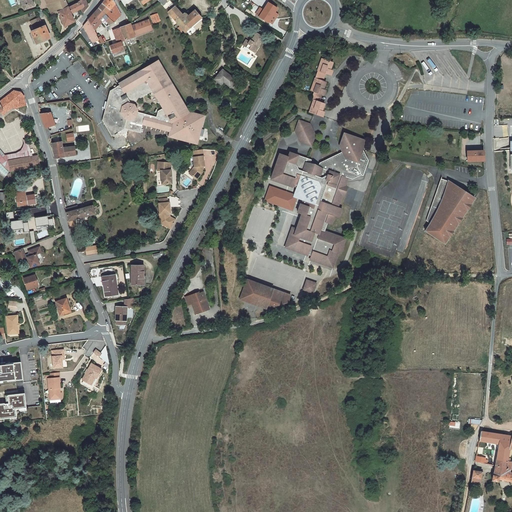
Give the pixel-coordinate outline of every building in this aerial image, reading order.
[(20,0),(25,9),(34,5),(31,0),(20,0)] [(45,0),(52,15),(58,12),(52,0),(45,0)] [(68,7),(65,0),(52,0),(58,12),(68,7)] [(88,6),(85,0),(82,0),(69,7),(72,13),(81,9),(83,13),(88,6)] [(104,0),(102,4),(98,8),(105,14),(114,22),(122,15),(113,0),(104,0)] [(275,12),(277,8),(268,2),(264,10),(273,15),(275,12)] [(174,6),(168,12),(173,18),(178,24),(185,32),(202,17),(195,10),(194,9),(192,11),(193,12),(188,16),(186,14),(184,13),(182,15),(179,17),(176,13),(178,11),(174,6)] [(73,22),(75,21),(74,21),(68,7),(58,12),(64,25),(72,20),(73,22)] [(260,7),(257,12),(261,14),(259,16),(259,17),(268,23),(269,22),(273,15),(264,10),(260,7)] [(98,8),(93,14),(102,22),(106,27),(114,22),(105,14),(98,8)] [(173,18),(168,12),(171,20),(174,27),(178,24),(173,18)] [(93,14),(88,20),(94,31),(96,30),(96,29),(95,28),(94,29),(93,28),(98,23),(100,24),(102,22),(93,14)] [(37,43),(49,38),(45,27),(43,27),(39,17),(30,21),(35,31),(32,32),(37,43)] [(83,26),(92,42),(94,42),(99,39),(98,38),(94,31),(88,20),(83,26)] [(131,26),(135,37),(149,31),(145,21),(131,26)] [(130,24),(120,28),(125,40),(127,46),(131,45),(129,39),(135,37),(131,26),(130,24)] [(120,28),(113,30),(117,43),(125,40),(120,28)] [(243,45),(254,52),(258,45),(259,46),(265,38),(256,33),(252,41),(250,40),(249,42),(246,40),(243,45)] [(333,62),(322,59),(319,66),(323,67),(321,72),(318,71),(315,78),(313,86),(316,87),(314,92),(311,99),(314,100),(311,107),(314,109),(313,113),(314,114),(323,117),(324,112),(322,111),(325,104),(319,102),(321,94),(324,95),(326,90),(324,89),(326,82),(323,81),(325,73),(331,75),(333,70),(330,70),(333,62)] [(125,129),(140,133),(143,124),(170,131),(169,135),(187,139),(187,141),(197,144),(204,116),(194,113),(194,115),(187,113),(176,95),(178,94),(168,77),(166,78),(157,61),(119,84),(120,85),(110,91),(107,102),(105,109),(102,120),(112,136),(115,135),(118,134),(117,133),(125,129)] [(236,81),(223,70),(215,79),(221,85),(224,82),(230,87),(236,81)] [(0,112),(2,111),(3,113),(14,105),(15,109),(26,106),(24,100),(23,98),(24,97),(21,93),(14,91),(0,101),(0,112)] [(40,114),(46,128),(55,125),(51,112),(40,114)] [(310,124),(299,120),(295,131),(301,142),(311,146),(315,135),(310,124)] [(287,145),(298,140),(295,132),(284,137),(287,145)] [(280,154),(271,179),(292,187),(293,186),(297,187),(297,188),(302,199),(303,200),(302,204),(300,204),(297,213),(302,214),(297,229),(292,228),(285,248),(308,255),(308,254),(311,256),(310,260),(333,268),(338,253),(341,254),(346,238),(325,231),(327,223),(332,224),(335,216),(339,217),(342,209),(338,207),(342,195),(345,186),(348,177),(352,179),(357,166),(361,175),(363,175),(368,160),(363,149),(357,138),(344,133),(340,146),(342,152),(320,163),(318,167),(317,170),(309,167),(310,164),(311,160),(290,152),(288,157),(280,154)] [(366,141),(357,138),(363,149),(366,141)] [(0,149),(0,154),(6,161),(30,157),(33,157),(27,140),(23,140),(24,146),(21,151),(16,154),(5,156),(0,149)] [(61,142),(52,143),(55,158),(75,155),(75,146),(63,148),(61,142)] [(484,151),(467,151),(468,161),(484,161),(484,151)] [(0,161),(10,171),(23,169),(26,169),(26,168),(32,167),(31,165),(30,157),(6,161),(0,154),(0,161)] [(30,157),(31,165),(39,164),(37,156),(33,157),(30,157)] [(194,174),(192,176),(197,180),(203,172),(202,166),(204,166),(203,156),(193,157),(195,167),(191,172),(194,174)] [(161,171),(162,184),(172,183),(171,170),(170,170),(171,163),(160,162),(160,171),(161,171)] [(420,176),(404,171),(402,178),(397,177),(388,206),(392,208),(390,213),(425,224),(426,221),(427,219),(441,179),(443,174),(436,172),(432,184),(429,183),(430,180),(425,178),(427,173),(422,171),(420,176)] [(431,222),(431,223),(430,224),(429,224),(430,224),(426,231),(425,230),(425,231),(426,231),(432,235),(438,239),(438,240),(438,239),(445,243),(444,244),(445,244),(445,243),(449,237),(450,237),(449,237),(453,230),(454,231),(454,230),(458,224),(458,223),(462,217),(463,217),(467,210),(467,211),(467,210),(471,204),(472,204),(471,203),(475,198),(455,185),(454,187),(448,185),(449,181),(441,179),(427,219),(431,222)] [(302,199),(297,188),(294,197),(302,199)] [(25,192),(16,193),(18,206),(27,204),(25,192)] [(159,214),(160,221),(165,224),(165,223),(172,227),(176,220),(170,217),(170,213),(171,213),(170,202),(167,202),(167,199),(159,199),(160,203),(159,203),(160,214),(159,214)] [(78,209),(66,213),(69,221),(73,220),(95,214),(95,212),(98,211),(96,206),(93,207),(93,205),(78,209)] [(100,245),(86,248),(87,254),(101,252),(101,250),(100,245)] [(22,248),(14,252),(18,261),(27,258),(31,267),(40,264),(36,255),(42,253),(40,247),(28,251),(30,254),(25,256),(22,248)] [(143,265),(132,266),(132,284),(143,284),(143,265)] [(35,275),(24,278),(26,284),(27,289),(38,286),(37,281),(38,281),(37,278),(36,278),(35,275)] [(113,275),(103,276),(105,296),(118,294),(116,280),(113,280),(113,275)] [(247,279),(240,299),(266,309),(267,306),(270,307),(281,304),(270,300),(273,289),(247,279)] [(316,284),(307,280),(304,290),(313,293),(316,284)] [(273,289),(270,300),(281,304),(288,302),(291,295),(273,289)] [(198,292),(185,297),(188,305),(192,304),(196,314),(210,309),(207,302),(205,303),(203,298),(205,296),(204,293),(201,292),(198,293),(198,292)] [(56,302),(60,315),(71,312),(69,307),(66,298),(56,302)] [(116,320),(116,324),(126,324),(126,322),(126,320),(127,313),(127,307),(116,306),(116,320)] [(18,330),(17,315),(6,316),(8,334),(15,333),(15,330),(18,330)] [(64,349),(52,351),(54,368),(63,367),(62,360),(62,356),(64,355),(64,349)] [(0,381),(24,379),(22,363),(0,365),(0,381)] [(102,369),(91,363),(82,380),(90,384),(95,375),(98,376),(102,369)] [(95,375),(90,384),(91,385),(95,377),(97,378),(98,376),(95,375)] [(50,378),(48,378),(50,400),(56,399),(56,396),(60,396),(60,390),(58,390),(58,388),(60,388),(59,377),(50,378)] [(25,393),(6,395),(6,403),(0,403),(0,419),(18,418),(17,411),(27,411),(25,393)] [(479,441),(479,443),(482,444),(482,441),(498,444),(497,445),(499,445),(495,466),(510,469),(511,469),(511,462),(507,461),(510,449),(511,448),(511,436),(481,431),(479,441)] [(476,456),(475,462),(487,464),(488,460),(486,459),(486,458),(476,456)] [(510,469),(495,466),(494,475),(493,475),(492,480),(498,481),(499,479),(499,477),(511,479),(511,473),(510,473),(510,470),(510,469)] [(473,470),(471,481),(480,483),(481,478),(482,474),(483,474),(483,472),(482,472),(473,470)]
